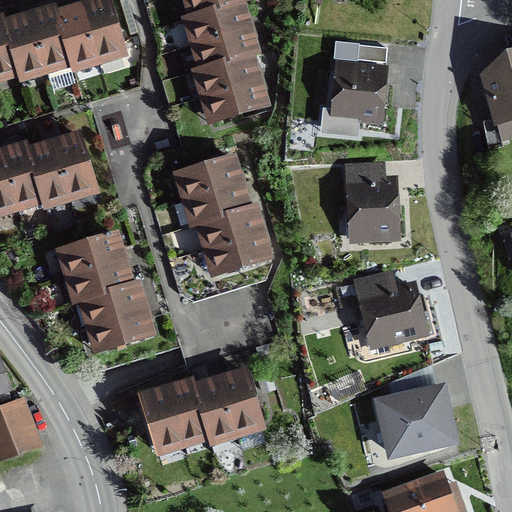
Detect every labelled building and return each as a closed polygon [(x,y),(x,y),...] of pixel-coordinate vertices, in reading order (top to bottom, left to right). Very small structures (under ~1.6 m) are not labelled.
[(85,6),(80,8),(75,10),(53,16),(52,10),(35,16),(27,18),(21,20),(1,26),(0,24),(0,75),(14,71),(16,77),(67,61),(70,68),(122,52),(106,0),(85,6)] [(191,0),(197,19),(192,20),(208,72),(202,74),(217,121),(264,106),(259,89),(257,84),(254,74),(250,59),(257,57),(250,36),(248,29),(245,21),(241,5),(247,3),(246,0),(191,0)] [(386,50),(348,46),(346,60),(384,64),(386,50)] [(494,127),(511,122),(511,63),(481,80),(494,127)] [(384,77),(336,72),(331,119),(379,124),(384,77)] [(0,209),(41,197),(44,205),(95,189),(80,138),(64,143),(56,145),(51,147),(28,153),(26,145),(10,150),(0,152),(0,209)] [(264,240),(262,234),(260,227),(254,206),(248,208),(242,190),(240,183),(238,176),(232,158),(183,173),(198,223),(206,221),(222,273),(270,259),(264,240)] [(380,169),(345,169),(346,246),(395,245),(395,197),(381,197),(380,169)] [(80,302),(86,300),(101,351),(150,337),(144,315),(142,309),(141,303),(135,285),(129,287),(123,267),(121,260),(120,255),(114,235),(65,249),(80,302)] [(389,278),(354,285),(367,352),(424,341),(416,301),(395,305),(389,278)] [(2,358),(0,358),(0,397),(13,393),(2,358)] [(174,388),(168,390),(162,392),(141,399),(157,449),(210,432),(211,438),(262,422),(245,371),(227,377),(221,379),(214,381),(195,387),(193,382),(174,388)] [(390,455),(458,439),(444,381),(376,397),(390,455)] [(24,400),(0,409),(0,463),(42,448),(24,400)] [(449,511),(440,482),(380,502),(383,511),(449,511)]
